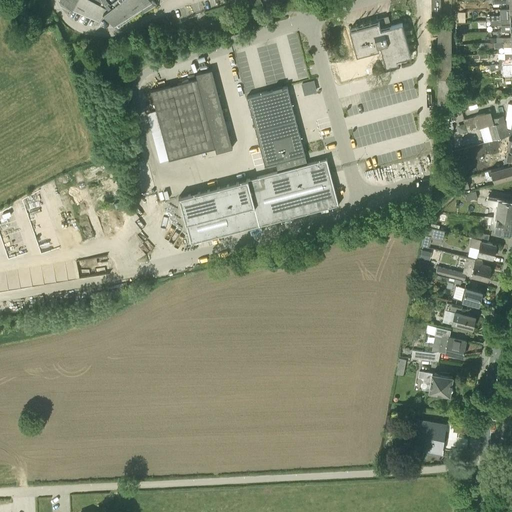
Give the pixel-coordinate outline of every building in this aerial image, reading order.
[(62,0),(68,3),(72,5),(71,7),(99,18),(104,9),(114,22),(119,27),(141,10),(144,13),(157,5),(152,0),(62,0)] [(441,15),(440,0),(431,0),(432,15),(441,15)] [(511,0),(491,0),(492,3),(509,3),(509,8),(511,8),(511,0)] [(491,21),(511,19),(511,8),(509,8),(499,9),(500,15),(486,16),(486,21),(491,20),(491,21)] [(511,31),(511,30),(511,19),(491,21),(491,25),(502,25),(502,31),(511,30),(511,31)] [(386,66),(388,65),(397,63),(396,59),(411,55),(402,23),(390,26),(389,23),(383,25),(384,28),(381,29),(379,22),(350,30),(357,55),(379,49),(378,45),(380,44),(386,66)] [(437,104),(451,104),(451,28),(438,28),(437,104)] [(496,37),(496,42),(496,43),(511,41),(511,30),(511,31),(511,37),(496,37)] [(511,53),(511,41),(496,43),(496,42),(494,43),(494,47),(494,48),(511,47),(511,53)] [(499,65),(511,64),(511,53),(505,53),(505,59),(499,59),(499,64),(499,65)] [(511,64),(499,65),(499,64),(490,64),(490,69),(506,69),(506,76),(511,75),(511,64)] [(214,147),(196,79),(197,79),(197,78),(150,90),(151,91),(169,158),(169,159),(215,147),(215,146),(214,147)] [(273,90),(247,97),(265,164),(265,165),(276,162),(278,171),(180,197),(179,197),(191,243),(192,243),(191,242),(259,225),(259,224),(337,204),(338,204),(326,158),(326,159),(302,165),(300,156),(305,155),(305,154),(304,154),(287,87),(287,86),(282,87),(282,86),(273,88),(273,90)] [(508,135),(506,130),(502,115),(492,118),(493,123),(480,127),(484,142),(508,135)] [(463,119),(467,130),(478,127),(475,116),(463,119)] [(501,156),(500,162),(508,164),(509,158),(511,158),(511,137),(509,137),(505,157),(501,156)] [(491,170),(494,182),(511,176),(511,166),(511,164),(491,170)] [(456,180),(459,190),(469,188),(466,177),(456,180)] [(478,198),(475,190),(464,194),(467,201),(478,198)] [(495,217),(511,219),(511,200),(488,197),(485,208),(496,211),(495,217)] [(446,223),(447,216),(439,214),(438,221),(446,223)] [(491,224),(490,229),(511,233),(511,226),(511,219),(495,217),(488,216),(487,223),(491,224)] [(427,226),(426,226),(421,245),(428,247),(430,238),(442,241),(445,231),(438,229),(427,226)] [(476,238),(488,241),(489,234),(478,233),(476,238)] [(479,248),(477,255),(493,258),(496,245),(487,243),(488,241),(476,238),(471,237),(469,246),(479,248)] [(431,260),(434,249),(422,246),(420,257),(431,260)] [(465,281),(466,275),(487,280),(490,267),(481,264),(482,260),(466,256),(463,272),(437,266),(436,274),(440,275),(465,281)] [(424,271),(417,270),(415,276),(422,278),(424,271)] [(456,285),(453,298),(478,304),(477,305),(478,305),(478,303),(480,303),(482,297),(480,296),(481,291),(456,285)] [(454,311),(451,323),(472,328),(475,316),(459,312),(461,305),(447,302),(445,309),(454,311)] [(438,360),(440,351),(463,356),(466,341),(449,337),(451,330),(436,326),(434,335),(435,335),(431,352),(412,349),(411,357),(438,360)] [(406,359),(399,357),(396,374),(403,375),(406,359)] [(430,382),(429,390),(450,393),(452,375),(419,370),(418,377),(423,378),(423,381),(430,382)] [(441,452),(444,428),(435,427),(435,428),(430,428),(431,421),(416,419),(412,440),(425,442),(424,450),(441,452)]
